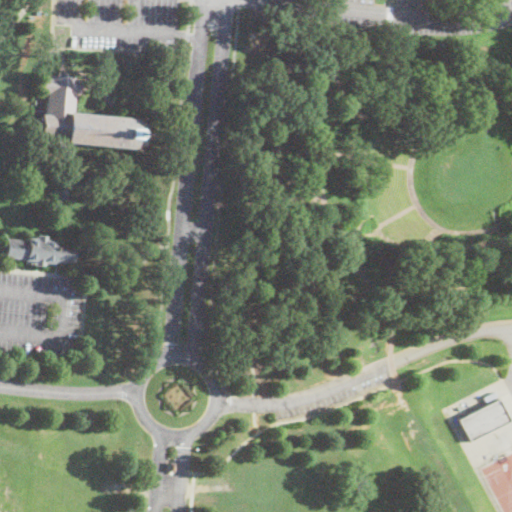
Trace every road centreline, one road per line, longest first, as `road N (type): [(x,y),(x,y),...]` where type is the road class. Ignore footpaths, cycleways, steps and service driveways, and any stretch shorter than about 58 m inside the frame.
road 1 (residential): [(212,0),(200,22),(171,356)]
road 2 (residential): [(190,357),(221,29),(214,0)]
road 3 (residential): [(217,399),(265,404),(310,396),(451,336),(511,325)]
road 4 (residential): [(511,3),(459,17),(238,0)]
road 5 (residential): [(184,434),(213,412),(216,386),(202,364),(171,356),(148,368),(138,404),(151,426),(184,434)]
road 6 (residential): [(0,384),(137,391)]
